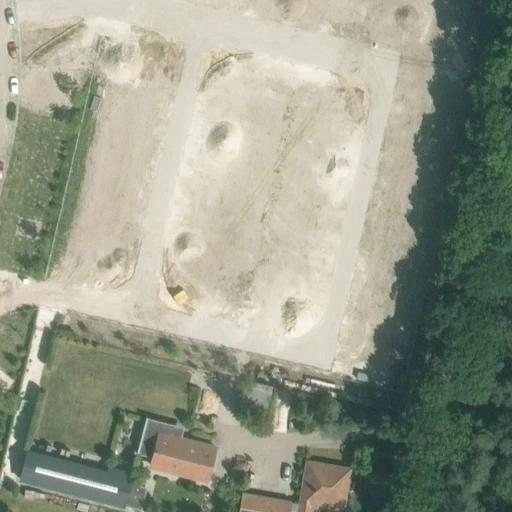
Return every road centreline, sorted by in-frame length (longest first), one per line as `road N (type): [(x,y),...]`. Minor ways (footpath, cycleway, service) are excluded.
road 1 (residential): [(192,43),(126,333),(317,380),(384,88)]
road 2 (track): [(428,418),(511,70)]
road 3 (residential): [(192,43),(384,88)]
